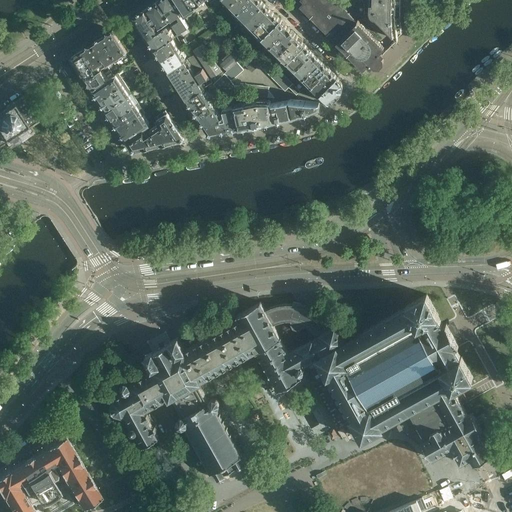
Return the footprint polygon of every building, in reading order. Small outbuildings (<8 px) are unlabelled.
[(170,18),(158,0),(145,9),(157,27),(170,18)] [(188,27),(179,13),(181,11),(174,0),(158,0),(170,18),(179,33),(188,27)] [(193,8),(187,0),(174,0),(181,11),(185,16),(190,13),(188,11),(193,8)] [(238,14),(251,0),(235,0),(231,4),(235,8),(233,9),(238,14)] [(253,30),(272,11),(261,0),(251,0),(238,14),(242,18),(243,16),(252,25),(250,27),(253,30)] [(384,47),(359,22),(360,21),(358,19),(357,20),(336,0),(303,0),(305,2),(301,6),(338,42),(363,68),(367,64),(370,67),(373,65),(375,67),(379,67),(383,63),(383,59),(381,57),(383,55),(383,54),(382,54),(380,51),(383,48),(384,48),(384,47)] [(369,0),(370,5),(370,9),(370,12),(370,13),(370,14),(371,15),(371,16),(372,16),(373,17),(375,18),(376,18),(398,40),(397,34),(397,29),(397,27),(396,22),(396,19),(396,14),(396,9),(396,4),(396,0),(369,0)] [(157,27),(145,9),(134,16),(134,18),(135,20),(139,26),(144,33),(144,34),(147,39),(160,30),(157,27)] [(263,37),(281,19),(272,11),(253,30),(258,34),(260,33),(263,37)] [(206,28),(215,23),(212,18),(203,23),(206,28)] [(270,46),(289,27),(281,19),(263,37),(267,40),(266,42),(270,46)] [(208,50),(226,36),(222,29),(218,23),(199,36),(203,43),(193,50),(214,82),(224,73),(219,66),(222,65),(227,71),(243,57),(235,47),(219,61),(220,62),(217,63),(208,50)] [(197,34),(198,33),(204,30),(206,28),(203,23),(194,30),(197,34)] [(172,38),(174,36),(167,26),(160,30),(147,39),(154,49),(172,38)] [(280,53),(297,36),(289,27),(270,46),(274,51),(276,49),(280,53)] [(127,52),(113,30),(103,37),(117,59),(127,52)] [(117,59),(103,37),(103,36),(93,43),(105,61),(107,65),(117,59)] [(286,63),(305,44),(297,36),(280,53),(284,57),(282,58),(286,63)] [(161,60),(179,49),(172,38),(154,49),(154,50),(155,49),(161,60)] [(105,61),(93,43),(83,50),(97,71),(102,68),(100,65),(105,61)] [(296,69),(313,52),(305,44),(286,63),(290,67),(292,65),(296,69)] [(268,57),(263,53),(256,45),(252,49),(241,59),(252,71),(268,57)] [(97,71),(83,50),(83,49),(72,57),(72,58),(73,58),(75,61),(75,62),(79,67),(79,68),(86,79),(97,71)] [(168,71),(186,59),(179,49),(161,60),(168,71)] [(302,79),(321,60),(313,52),(296,69),(300,73),(298,75),(302,79)] [(193,55),(186,59),(168,71),(187,99),(204,87),(205,87),(201,81),(204,80),(205,82),(210,79),(193,55)] [(265,70),(273,63),(269,59),(261,66),(265,70)] [(312,86),(329,68),(321,60),(302,79),(306,82),(307,81),(312,86)] [(245,70),(238,62),(234,66),(241,73),(245,70)] [(269,74),(277,67),(273,63),(265,70),(269,74)] [(241,73),(234,66),(229,69),(236,77),(241,73)] [(93,89),(110,78),(103,67),(102,68),(97,71),(86,79),(93,89)] [(273,78),(281,71),(277,67),(269,74),(273,78)] [(321,93),(337,77),(329,68),(312,86),(310,87),(314,91),(315,89),(320,94),(321,93)] [(236,77),(229,69),(222,76),(232,81),(236,77)] [(278,82),(285,75),(281,71),(273,78),(278,82)] [(100,99),(123,84),(116,74),(110,78),(93,89),(100,99)] [(282,87),(289,79),(285,75),(278,82),(282,87)] [(234,93),(235,85),(232,81),(222,76),(214,83),(219,92),(232,93),(234,93)] [(341,94),(342,80),(338,76),(337,77),(321,93),(329,102),(335,99),(336,98),(341,94)] [(289,87),(293,83),(289,79),(282,87),(286,91),(289,87)] [(300,91),(293,83),(289,87),(296,95),(300,91)] [(106,109),(130,94),(123,84),(100,99),(106,109)] [(193,108),(210,97),(204,87),(187,99),(193,108)] [(145,98),(142,93),(136,96),(140,101),(145,98)] [(113,119),(136,104),(130,94),(106,109),(113,119)] [(29,124),(35,120),(35,121),(38,119),(36,117),(24,99),(25,99),(23,96),(21,98),(15,102),(14,101),(6,106),(6,107),(3,109),(0,110),(0,143),(5,140),(8,144),(9,146),(17,141),(16,139),(17,138),(20,136),(24,134),(25,135),(33,130),(32,129),(29,124)] [(199,118),(217,106),(210,97),(193,108),(199,118)] [(274,120),(271,104),(270,99),(258,101),(263,123),(263,122),(274,120)] [(293,116),(289,99),(271,104),(274,120),(283,119),(283,118),(292,116),(293,116)] [(310,110),(319,107),(320,107),(320,106),(319,102),(290,99),(289,99),(293,116),(301,113),(303,113),(309,111),(310,111),(310,110)] [(263,123),(258,101),(246,103),(251,125),(252,125),(262,123),(263,123)] [(251,125),(246,103),(234,105),(234,106),(239,128),(240,127),(250,125),(251,125)] [(120,129),(143,114),(136,104),(113,119),(120,129)] [(205,127),(220,117),(223,115),(217,106),(199,118),(205,127)] [(239,128),(234,106),(222,107),(225,117),(228,130),(239,128)] [(183,135),(167,112),(157,119),(159,123),(172,142),(172,141),(173,141),(176,140),(176,141),(181,140),(183,136),(183,135)] [(144,128),(150,124),(143,114),(120,129),(126,139),(144,128)] [(228,130),(225,117),(222,119),(220,117),(205,127),(206,128),(209,132),(212,133),(217,132),(217,133),(218,132),(225,131),(228,130),(227,130),(228,130)] [(172,142),(159,123),(149,129),(159,144),(168,142),(171,142),(172,142)] [(159,144),(149,129),(146,131),(144,128),(126,139),(132,147),(131,148),(132,148),(135,149),(136,149),(141,148),(154,146),(154,145),(159,144)] [(462,171),(457,165),(451,170),(455,176),(462,171)] [(233,441),(230,435),(231,435),(231,434),(230,434),(227,429),(228,428),(227,427),(226,428),(223,422),(224,422),(223,420),(222,421),(219,416),(220,415),(220,414),(219,415),(216,409),(217,409),(216,408),(217,407),(218,407),(219,406),(219,405),(219,404),(220,403),(219,403),(219,402),(219,401),(218,400),(217,399),(216,398),(214,398),(213,399),(208,401),(198,383),(202,381),(202,380),(257,350),(271,375),(266,378),(261,381),(266,389),(271,387),(273,392),(276,390),(302,376),(300,372),(301,372),(304,371),(304,369),(339,431),(344,428),(345,431),(350,429),(358,443),(381,431),(380,428),(386,424),(387,425),(388,425),(388,424),(396,419),(404,433),(419,444),(422,442),(432,460),(437,457),(438,460),(444,457),(443,454),(453,449),(460,463),(469,458),(473,465),(490,455),(478,434),(481,432),(476,422),(471,415),(468,416),(458,398),(454,390),(474,379),(461,356),(459,357),(454,348),(458,346),(452,334),(446,324),(441,326),(437,319),(440,317),(427,295),(404,307),(406,310),(346,343),(336,326),(332,328),(330,326),(329,324),(327,322),(325,319),(322,317),(320,314),(317,312),(315,311),(312,309),(313,307),(311,306),(308,305),(305,304),(303,304),(302,303),(299,303),(296,302),(293,302),(292,304),(289,304),(286,304),(282,304),(278,305),(276,305),(272,306),(269,308),(266,309),(265,310),(260,302),(237,315),(241,321),(186,351),(179,337),(171,341),(171,342),(163,347),(154,351),(146,355),(154,369),(129,383),(129,382),(126,381),(123,382),(122,385),(125,390),(126,391),(114,398),(111,406),(115,413),(123,415),(126,414),(133,426),(132,426),(132,427),(131,427),(131,428),(131,429),(131,430),(132,430),(132,431),(133,432),(134,432),(135,432),(136,432),(143,445),(159,437),(155,430),(157,429),(155,426),(153,427),(148,417),(150,416),(148,412),(146,413),(145,411),(170,398),(174,396),(184,414),(180,417),(179,417),(178,418),(178,419),(178,420),(178,421),(178,422),(178,423),(179,423),(179,424),(180,425),(181,425),(182,425),(183,425),(184,425),(185,424),(186,425),(187,425),(190,430),(189,431),(190,432),(191,431),(194,437),(193,437),(193,439),(194,438),(197,443),(196,444),(197,445),(198,445),(201,450),(200,451),(201,452),(202,451),(205,456),(203,457),(204,458),(205,458),(208,463),(207,464),(208,465),(209,464),(212,470),(211,470),(212,472),(214,471),(219,479),(222,480),(225,479),(225,476),(224,473),(237,466),(238,468),(241,469),(244,468),(245,465),(240,456),(242,455),(242,453),(241,454),(238,449),(239,448),(238,447),(237,447),(234,442),(235,441),(234,440),(233,441)] [(334,427),(327,431),(332,439),(338,435),(334,427)] [(59,491),(60,490),(59,487),(52,477),(56,475),(57,471),(53,464),(56,462),(83,506),(84,505),(85,506),(100,496),(102,495),(66,435),(64,436),(64,435),(48,445),(47,446),(47,447),(46,447),(43,449),(34,455),(34,454),(33,454),(28,457),(23,460),(23,461),(10,469),(10,468),(0,474),(0,489),(4,496),(14,511),(36,511),(20,484),(23,482),(27,489),(31,490),(35,488),(42,501),(45,500),(48,499),(50,498),(52,497),(54,496),(55,494),(57,493),(59,491)]
